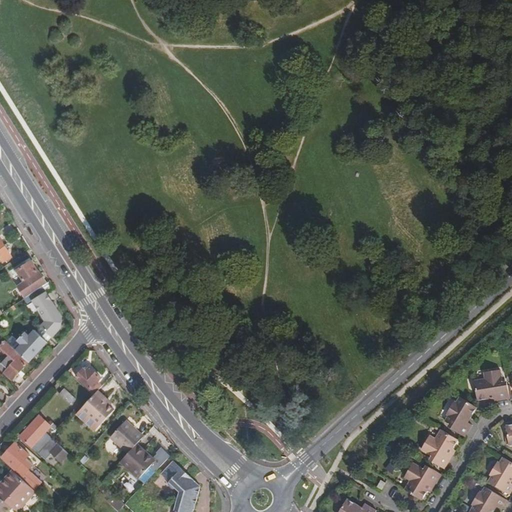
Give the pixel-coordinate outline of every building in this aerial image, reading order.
[(12,229),(8,223),(0,229),(0,234),(2,236),(12,229)] [(0,251),(5,259),(9,257),(10,258),(12,257),(0,238),(0,251)] [(24,298),(37,290),(46,284),(31,260),(26,264),(24,261),(14,268),(16,270),(17,270),(24,281),(17,286),(24,298)] [(37,290),(24,298),(29,305),(33,302),(46,322),(42,326),(53,337),(62,328),(62,318),(46,294),(42,296),(37,290)] [(53,337),(42,326),(42,327),(53,337)] [(21,345),(16,351),(28,362),(29,363),(47,342),(34,330),(29,337),(24,334),(17,342),(21,345)] [(0,369),(12,380),(28,362),(16,351),(5,341),(0,346),(0,348),(8,356),(1,364),(3,366),(0,369)] [(84,370),(77,377),(91,390),(102,378),(91,368),(87,373),(84,370)] [(496,398),(497,403),(510,401),(508,387),(503,387),(502,382),(501,373),(484,375),(485,380),(475,382),(478,401),(489,400),(496,398)] [(59,396),(71,406),(76,400),(65,390),(59,396)] [(117,410),(112,405),(106,399),(108,397),(100,390),(94,396),(84,407),(103,425),(117,410)] [(114,402),(108,397),(106,399),(112,405),(114,402)] [(473,426),(468,423),(466,422),(469,417),(471,418),(477,408),(460,398),(456,404),(449,416),(446,422),(450,425),(454,427),(452,430),(466,437),(473,426)] [(447,415),(449,416),(456,404),(454,403),(447,415)] [(63,462),(71,454),(55,439),(47,432),(51,427),(40,416),(22,437),(47,460),(54,453),(63,462)] [(129,454),(138,445),(145,438),(127,422),(112,439),(129,454)] [(435,459),(433,463),(446,471),(453,459),(449,457),(453,450),(459,441),(441,430),(436,440),(432,437),(424,451),(432,456),(435,459)] [(424,451),(432,437),(429,436),(421,450),(424,451)] [(16,471),(14,473),(15,474),(26,483),(31,478),(24,472),(22,473),(18,469),(30,455),(16,443),(5,455),(0,450),(0,460),(0,461),(2,459),(16,471)] [(129,454),(122,462),(146,484),(172,456),(163,448),(158,453),(159,454),(154,460),(157,462),(155,464),(143,454),(145,451),(138,445),(129,454)] [(157,462),(154,460),(145,451),(143,454),(155,464),(157,462)] [(511,484),(511,483),(510,482),(511,477),(511,463),(503,458),(500,464),(493,475),(488,483),(510,495),(511,491),(511,484)] [(0,460),(0,485),(1,484),(4,486),(15,474),(14,473),(0,461),(0,460)] [(194,511),(201,486),(187,473),(185,475),(182,472),(184,470),(176,462),(164,474),(172,481),(179,488),(182,492),(177,511),(194,511)] [(491,474),(493,475),(500,464),(497,462),(491,474)] [(406,478),(407,479),(415,465),(413,464),(406,478)] [(423,501),(429,491),(432,485),(436,487),(443,476),(430,468),(428,472),(424,470),(415,465),(407,479),(411,481),(406,491),(423,501)] [(0,496),(13,508),(17,511),(35,491),(26,483),(15,474),(4,486),(1,484),(0,485),(0,496)] [(113,483),(108,478),(102,483),(107,488),(113,483)] [(381,478),(376,486),(382,489),(386,482),(381,478)] [(482,493),(475,504),(470,511),(494,511),(495,511),(493,510),(495,506),(497,507),(501,510),(507,501),(485,488),(482,493)] [(473,503),(475,504),(482,493),(480,492),(473,503)] [(0,496),(0,511),(8,511),(13,508),(0,496)] [(349,500),(341,511),(376,511),(377,511),(366,505),(363,509),(362,511),(358,509),(359,507),(349,500)]
